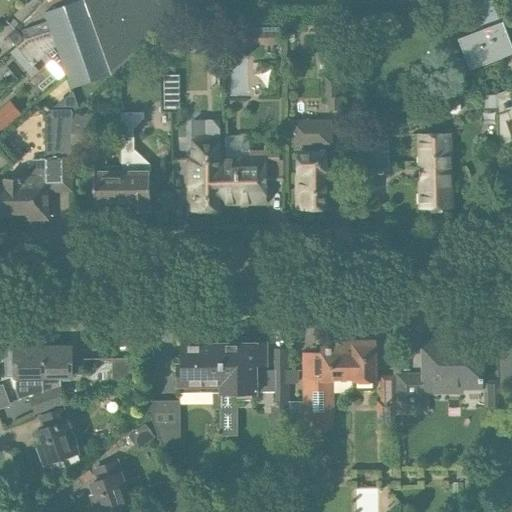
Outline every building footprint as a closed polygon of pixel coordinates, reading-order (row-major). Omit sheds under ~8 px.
[(48,20),(22,29),(26,39),(49,31),(55,47),(61,63),(66,76),(67,75),(71,88),(71,89),(88,83),(97,80),(110,74),(112,78),(113,77),(112,76),(84,0),(79,0),(44,13),(48,20)] [(84,0),(112,76),(202,0),(84,0)] [(451,0),(409,0),(407,1),(411,11),(427,5),(429,9),(451,0)] [(511,53),(511,46),(494,0),(482,0),(475,3),(473,4),(483,30),(458,39),(470,69),(511,53)] [(251,23),(251,8),(225,9),(225,24),(251,23)] [(228,44),(250,44),(250,30),(228,30),(228,44)] [(49,31),(26,39),(18,46),(35,66),(55,47),(49,31)] [(174,74),(163,75),(164,92),(174,92),(174,74)] [(337,77),(323,76),(323,99),(327,99),(327,110),(338,110),(339,90),(337,77)] [(511,117),(511,88),(498,93),(499,115),(508,111),(511,118),(511,117)] [(78,108),(73,93),(45,115),(45,159),(41,159),(42,178),(5,178),(5,188),(0,187),(0,212),(29,212),(29,218),(47,218),(47,190),(71,190),(71,150),(73,150),(73,114),(71,114),(78,108)] [(0,130),(2,129),(20,113),(9,100),(0,108),(0,130)] [(136,214),(138,214),(143,214),(146,211),(151,211),(150,191),(150,172),(150,163),(134,149),(134,128),(144,117),(144,112),(127,113),(121,113),(121,155),(121,167),(122,205),(128,205),(128,211),(133,211),(136,214)] [(94,114),(73,114),(73,150),(95,150),(94,114)] [(332,147),(332,119),(290,119),(290,148),(302,148),(325,147),(332,147)] [(389,170),(388,126),(379,127),(358,144),(359,171),(389,170)] [(449,154),(449,136),(438,136),(423,136),(423,154),(420,154),(421,166),(420,166),(420,180),(421,180),(421,188),(421,208),(450,207),(450,187),(449,154)] [(222,160),(224,160),(224,152),(218,153),(217,137),(193,137),(193,160),(189,160),(189,210),(217,210),(220,210),(220,204),(218,187),(221,187),(221,181),(218,181),(218,166),(222,165),(222,160)] [(302,148),(302,152),(297,152),(298,209),(326,209),(325,147),(302,148)] [(218,187),(220,204),(266,203),(265,151),(249,152),(249,160),(224,160),(222,160),(222,165),(218,166),(218,181),(221,181),(221,187),(218,187)] [(122,205),(121,167),(104,168),(104,155),(94,156),(94,206),(122,205)] [(183,365),(178,365),(178,385),(200,384),(200,393),(213,393),(213,408),(222,408),(222,392),(221,344),(205,345),(205,333),(182,334),(183,365)] [(511,333),(500,334),(500,384),(511,383),(511,333)] [(221,344),(222,392),(222,408),(222,436),(238,435),(237,400),(256,400),(256,392),(256,391),(278,391),(287,391),(287,371),(255,371),(255,364),(265,364),(265,344),(248,344),(248,337),(221,338),(221,344)] [(446,349),(446,340),(424,340),(424,373),(397,374),(398,416),(429,415),(428,393),(439,393),(438,383),(461,383),(461,389),(482,389),(481,348),(446,349)] [(305,401),(290,401),(290,418),(305,418),(306,427),(313,433),(321,433),(328,427),(330,418),(330,402),(330,380),(353,380),(353,381),(356,381),(357,387),(372,387),(373,381),(375,381),(375,378),(377,378),(377,362),(376,362),(376,361),(375,341),(353,341),(353,347),(321,347),(321,353),(304,353),(304,373),(305,401)] [(42,346),(15,347),(15,378),(18,377),(18,380),(16,380),(16,391),(19,399),(33,394),(34,396),(29,398),(35,413),(67,402),(61,387),(57,389),(42,394),(42,346)] [(42,394),(57,389),(58,377),(70,377),(70,375),(83,375),(83,358),(71,358),(71,346),(42,346),(42,394)] [(135,380),(134,357),(112,358),(112,387),(135,380)] [(381,402),(377,402),(378,434),(396,434),(394,375),(380,376),(381,402)] [(495,395),(485,395),(485,411),(495,411),(495,395)] [(180,447),(180,400),(146,400),(162,448),(180,447)] [(77,452),(62,409),(41,416),(45,428),(38,430),(41,441),(38,442),(47,468),(51,466),(53,473),(66,468),(63,457),(75,453),(77,452)] [(155,437),(145,423),(128,436),(139,450),(155,437)] [(131,505),(116,462),(95,469),(99,481),(92,483),(96,494),(92,495),(98,511),(117,511),(117,510),(131,505)] [(163,475),(161,479),(162,485),(167,487),(172,486),(174,482),(174,477),(169,474),(163,475)] [(157,511),(166,505),(171,511),(174,511),(191,498),(175,484),(141,511),(157,511)] [(378,511),(379,488),(359,487),(358,511),(378,511)]
